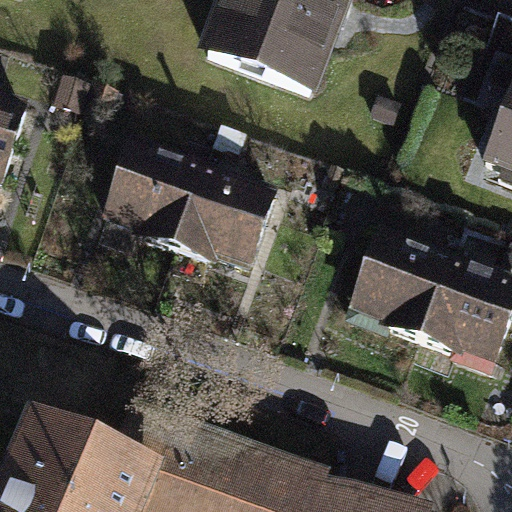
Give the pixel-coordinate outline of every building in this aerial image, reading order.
[(232,0),(210,60),(309,98),(346,0),(232,0)] [(511,102),(489,168),(511,176),(511,102)] [(0,194),(25,113),(0,105),(0,194)] [(176,256),(203,177),(131,152),(107,223),(141,235),(138,244),(176,256)] [(252,273),(276,202),(203,177),(176,256),(213,269),(216,261),(252,273)] [(424,346),(453,268),(382,242),(351,324),(389,339),(391,333),(424,346)] [(493,378),(511,327),(511,290),(453,268),(424,346),(456,358),(454,364),(493,378)] [(134,511),(315,511),(322,494),(324,485),(136,417),(116,457),(152,472),(134,511)] [(0,511),(134,511),(152,472),(116,457),(37,424),(0,511)] [(388,511),(322,494),(315,511),(388,511)]
